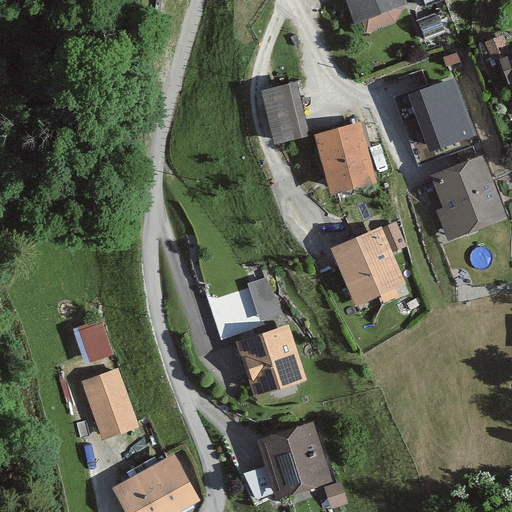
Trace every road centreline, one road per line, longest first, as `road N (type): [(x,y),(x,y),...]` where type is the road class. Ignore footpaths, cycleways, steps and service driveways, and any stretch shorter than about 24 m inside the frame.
road 1 (residential): [(198,0),(168,97),(150,244),(163,337),(212,469),(211,511)]
road 2 (track): [(330,247),(286,189),(256,124),(253,82),(286,0)]
road 3 (track): [(286,0),(321,65),(385,120),(406,184)]
road 4 (track): [(442,318),(408,226),(406,184)]
